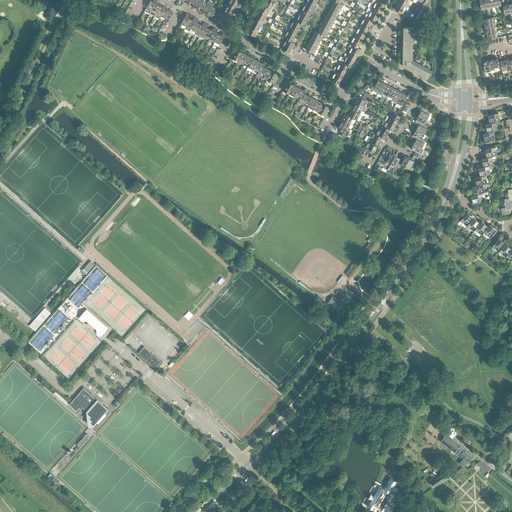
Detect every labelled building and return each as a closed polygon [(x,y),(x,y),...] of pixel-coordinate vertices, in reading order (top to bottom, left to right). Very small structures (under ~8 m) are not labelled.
[(150,14),(156,2),(155,1),(154,2),(149,0),(146,0),(144,4),(147,6),(145,11),(150,14)] [(203,1),(200,0),(197,0),(194,6),(197,8),(197,9),(198,10),(203,1)] [(231,0),(229,0),(225,8),(234,13),(237,8),(235,8),(238,3),(231,0)] [(377,0),(376,0),(374,4),(382,9),(385,4),(377,0)] [(400,0),(397,5),(406,9),(408,5),(400,0)] [(510,14),(508,3),(506,4),(504,0),(501,0),(505,15),(510,14)] [(207,4),(203,1),(198,10),(199,11),(200,10),(203,11),(207,4)] [(267,1),(265,6),(270,9),(272,10),(274,7),(276,8),(277,7),(267,1)] [(335,1),(332,5),(341,10),(343,5),(341,4),(335,1)] [(156,2),(150,14),(155,16),(160,6),(157,4),(157,3),(156,2)] [(314,7),(305,3),(303,7),(311,12),(314,7)] [(212,6),(207,4),(203,11),(207,13),(206,14),(207,15),(212,6)] [(382,9),(374,4),(372,9),(380,13),(382,9)] [(259,9),(257,14),(265,18),(270,9),(265,6),(263,5),(261,9),(259,9)] [(341,10),(332,5),(330,10),(338,14),(341,10)] [(406,9),(397,5),(395,10),(403,14),(406,9)] [(160,6),(155,16),(159,19),(160,18),(161,16),(165,7),(164,6),(164,7),(160,6)] [(212,6),(207,15),(209,16),(209,15),(213,17),(217,9),(212,6)] [(167,8),(165,7),(161,16),(166,19),(167,17),(170,18),(173,12),(166,9),(167,8)] [(311,12),(303,7),(301,12),(309,16),(311,12)] [(234,13),(225,8),(221,17),(228,22),(230,17),(231,18),(234,13)] [(380,13),(372,9),(369,13),(378,18),(380,13)] [(330,10),(328,14),(336,19),(338,14),(330,10)] [(301,12),(298,16),(307,21),(309,16),(301,12)] [(186,27),(190,19),(188,17),(189,14),(187,13),(185,16),(182,14),(179,20),(182,22),(180,25),(181,26),(182,24),(186,27)] [(369,13),(367,18),(373,21),(375,23),(378,18),(369,13)] [(255,19),(253,23),(261,27),(265,18),(257,14),(254,18),(255,19)] [(336,19),(328,14),(325,19),(334,23),(336,19)] [(298,16),(296,20),(296,21),(302,24),(301,24),(304,25),(307,21),(298,16)] [(367,18),(364,16),(362,21),(370,25),(373,21),(367,18)] [(190,19),(186,27),(185,29),(190,31),(190,30),(197,18),(194,17),(193,20),(190,19)] [(197,18),(190,30),(191,31),(192,30),(196,32),(200,24),(197,22),(199,19),(197,18)] [(293,19),(291,24),(299,28),(301,24),(302,24),(296,21),(296,20),(293,19)] [(334,23),(325,19),(323,23),(331,28),(334,23)] [(362,21),(359,25),(368,30),(370,25),(362,21)] [(200,24),(196,32),(195,34),(199,36),(206,23),(204,22),(202,25),(200,24)] [(495,22),(484,25),(485,26),(480,28),(480,30),(496,27),(495,22)] [(209,25),(206,23),(199,36),(204,39),(205,37),(209,29),(207,27),(209,25)] [(261,27),(253,23),(251,27),(250,27),(247,32),(256,36),(261,27)] [(331,28),(323,23),(320,28),(329,32),(331,28)] [(291,24),(288,28),(297,33),(299,28),(291,24)] [(368,30),(359,25),(357,30),(365,34),(368,30)] [(212,30),(209,29),(205,37),(209,39),(208,40),(209,41),(216,28),(213,27),(212,30)] [(427,79),(432,71),(429,69),(430,68),(427,67),(427,68),(413,60),(412,60),(413,44),(414,44),(414,41),(413,41),(413,36),(414,36),(414,33),(413,33),(413,27),(403,27),(403,66),(427,79)] [(218,30),(216,28),(209,41),(210,41),(211,40),(215,42),(219,34),(216,33),(218,30)] [(288,28),(286,33),(294,37),(297,33),(288,28)] [(320,28),(318,32),(324,35),(324,36),(326,37),(329,32),(320,28)] [(357,30),(355,34),(363,39),(365,34),(357,30)] [(318,32),(315,31),(313,35),(321,40),(324,36),(324,35),(318,32)] [(219,34),(215,42),(214,44),(219,47),(222,39),(226,41),(229,35),(223,32),(221,35),(219,34)] [(497,32),(486,34),(487,36),(482,38),(482,40),(498,37),(497,32)] [(294,37),(286,33),(283,38),(286,39),(292,42),(294,37)] [(363,39),(355,34),(352,39),(361,43),(363,39)] [(313,35),(310,40),(319,44),(321,40),(313,35)] [(286,39),(284,43),(292,48),(295,43),(292,42),(286,39)] [(361,43),(352,39),(350,44),(358,48),(361,43)] [(310,40),(308,44),(317,49),(319,44),(310,40)] [(292,48),(284,43),(281,48),(290,52),(292,48)] [(317,49),(308,44),(306,49),(314,54),(317,49)] [(350,44),(348,48),(350,49),(358,54),(361,49),(358,48),(350,44)] [(238,61),(243,53),(237,50),(237,51),(234,49),(230,57),(238,61)] [(350,49),(348,54),(356,58),(358,54),(350,49)] [(248,55),(243,53),(238,61),(243,64),(248,55)] [(348,54),(345,58),(354,63),(356,58),(348,54)] [(248,55),(243,64),(248,66),(253,58),(248,55)] [(340,61),(349,66),(348,66),(351,68),(354,63),(345,58),(343,57),(341,61),(340,61)] [(253,58),(248,66),(253,69),(258,61),(253,58)] [(263,63),(258,61),(253,69),(258,72),(262,66),(263,63)] [(340,61),(338,66),(346,70),(348,66),(349,66),(340,61)] [(258,72),(257,74),(262,77),(267,68),(262,66),(258,72)] [(338,66),(335,70),(344,75),(346,70),(338,66)] [(272,71),(267,68),(262,77),(267,79),(272,71)] [(344,75),(335,70),(333,75),(341,79),(344,75)] [(272,71),(267,79),(275,84),(279,76),(276,75),(277,74),(272,71)] [(341,79),(333,75),(329,82),(334,85),(336,82),(339,84),(341,79)] [(377,93),(383,82),(378,80),(375,85),(374,84),(372,88),(371,89),(372,90),(377,93)] [(289,94),(294,85),(289,82),(288,83),(286,82),(282,89),(289,94)] [(388,85),(383,82),(377,93),(382,96),(383,93),(388,85)] [(294,85),(289,94),(294,96),(299,88),(294,85)] [(393,88),(388,85),(383,93),(388,96),(393,88)] [(294,96),(299,99),(300,99),(303,93),(304,91),(299,88),(294,96)] [(393,88),(388,96),(393,99),(397,90),(393,88)] [(397,90),(393,99),(392,101),(396,103),(402,93),(397,90)] [(300,99),(299,99),(298,101),(303,104),(308,95),(303,93),(300,99)] [(407,95),(402,93),(396,103),(401,106),(402,105),(404,107),(408,100),(405,99),(407,95)] [(313,98),(308,95),(303,104),(308,107),(313,98)] [(370,99),(364,96),(362,98),(359,97),(356,101),(365,106),(367,101),(369,102),(370,99)] [(318,101),(313,98),(308,107),(313,109),(318,101)] [(318,101),(313,109),(318,112),(323,103),(318,101)] [(356,101),(354,106),(362,111),(365,106),(356,101)] [(323,103),(318,112),(326,116),(330,109),(328,107),(328,106),(323,103)] [(354,106),(351,111),(360,116),(362,111),(354,106)] [(419,115),(427,119),(431,111),(423,107),(419,115)] [(351,111),(349,116),(353,118),(353,119),(357,120),(360,116),(351,111)] [(392,112),(389,117),(398,121),(400,116),(392,112)] [(488,123),(496,122),(500,121),(498,113),(487,115),(488,118),(489,120),(488,120),(488,123)] [(345,114),(343,119),(351,123),(353,119),(353,118),(349,116),(345,114)] [(427,119),(419,115),(414,123),(417,124),(418,121),(420,122),(419,124),(423,126),(424,124),(427,119)] [(398,121),(389,117),(387,121),(395,126),(398,121)] [(343,119),(340,123),(348,128),(351,123),(343,119)] [(387,121),(384,126),(390,129),(393,131),(395,126),(387,121)] [(419,125),(416,129),(424,134),(428,126),(424,124),(423,126),(419,124),(420,122),(418,121),(417,124),(419,125)] [(496,122),(488,123),(485,124),(486,127),(486,129),(485,129),(486,132),(493,131),(497,130),(496,122)] [(348,128),(340,123),(337,128),(341,130),(339,133),(349,138),(350,138),(348,137),(350,132),(349,131),(351,129),(348,128)] [(384,126),(382,124),(379,129),(387,134),(390,129),(384,126)] [(374,133),(382,137),(382,138),(385,139),(387,134),(379,129),(377,134),(374,133)] [(424,134),(416,129),(412,137),(414,138),(416,135),(417,136),(416,139),(421,141),(422,138),(424,134)] [(493,131),(486,132),(482,133),(483,136),(484,138),(483,139),(483,142),(495,140),(493,131)] [(374,133),(372,132),(369,136),(380,142),(382,138),(382,137),(374,133)] [(416,139),(413,144),(422,148),(426,140),(422,138),(421,141),(416,139),(417,136),(416,135),(414,138),(416,139)] [(380,142),(369,136),(367,141),(369,142),(377,147),(380,142)] [(377,147),(369,142),(366,147),(364,146),(363,149),(370,153),(371,150),(374,152),(377,147)] [(422,148),(413,144),(411,149),(416,151),(414,155),(419,158),(421,154),(424,149),(422,148)] [(485,158),(492,156),(497,155),(495,147),(484,149),(485,152),(486,155),(484,155),(485,158)] [(391,164),(395,156),(387,151),(381,163),(384,164),(385,164),(386,162),(391,164)] [(402,154),(401,156),(403,158),(402,160),(400,158),(398,163),(400,164),(405,166),(409,158),(402,154)] [(411,159),(409,158),(405,166),(413,170),(415,167),(412,165),(414,161),(417,162),(419,158),(414,155),(411,159)] [(400,158),(395,156),(391,164),(398,168),(400,164),(398,163),(400,158),(402,160),(403,158),(401,156),(400,158)] [(492,156),(485,158),(481,159),(482,161),(483,164),(481,164),(482,167),(491,165),(493,165),(492,156)] [(491,165),(482,167),(478,168),(478,171),(479,171),(479,173),(478,173),(479,176),(488,175),(490,174),(489,169),(492,168),(491,165)] [(488,175),(479,176),(474,177),(475,180),(476,183),(475,183),(475,186),(483,184),(487,184),(486,178),(488,178),(488,175)] [(483,184),(475,186),(472,186),(473,189),(473,192),(472,192),(473,195),(481,193),(484,193),(483,184)] [(511,191),(505,193),(503,193),(504,199),(501,200),(502,202),(511,200),(511,191)] [(481,193),(473,195),(471,195),(471,198),(472,201),(471,201),(471,204),(472,204),(472,205),(474,205),(474,204),(483,202),(481,193)] [(511,200),(502,202),(499,203),(502,215),(510,214),(509,209),(511,209),(511,206),(511,204),(511,203),(511,200)] [(467,226),(474,218),(474,217),(472,215),(471,215),(467,212),(460,221),(467,226)] [(478,221),(474,218),(467,226),(474,232),(475,230),(481,222),(478,220),(478,221)] [(481,222),(475,230),(482,235),(484,233),(489,226),(487,224),(486,225),(482,221),(481,222)] [(489,226),(484,233),(490,238),(498,229),(495,227),(494,227),(491,224),(489,226)] [(499,252),(506,243),(504,240),(503,242),(501,240),(499,238),(492,246),(499,252)] [(345,274),(347,275),(348,276),(372,245),(369,243),(345,274)] [(506,243),(499,252),(505,257),(507,255),(511,248),(511,247),(510,246),(509,247),(508,246),(508,245),(506,243)] [(91,261),(83,269),(87,272),(95,264),(91,261)] [(333,295),(327,303),(338,312),(349,298),(341,292),(337,298),(333,295)] [(45,308),(29,326),(35,331),(51,313),(45,308)] [(87,310),(79,318),(82,321),(90,320),(97,326),(97,334),(100,336),(107,328),(87,310)] [(144,346),(138,353),(155,368),(161,361),(144,346)] [(80,410),(82,408),(88,412),(89,423),(89,424),(90,424),(90,425),(91,425),(92,425),(93,425),(94,424),(107,409),(83,388),(69,404),(76,411),(79,408),(80,409),(80,410)] [(440,441),(451,450),(457,455),(459,456),(458,456),(462,459),(459,463),(463,467),(473,455),(452,439),(446,434),(440,441)] [(480,461),(476,463),(486,472),(489,468),(481,461),(480,461)] [(433,487),(450,476),(450,475),(447,471),(435,478),(432,473),(430,474),(432,477),(431,478),(430,478),(428,479),(433,487)] [(371,494),(368,499),(369,499),(371,500),(368,506),(367,506),(373,510),(371,511),(384,511),(386,510),(390,511),(391,511),(394,508),(393,508),(389,505),(391,501),(396,504),(395,505),(396,505),(399,499),(394,496),(395,496),(391,493),(392,490),(396,493),(398,489),(395,487),(395,486),(394,486),(397,482),(398,482),(390,477),(390,478),(388,482),(387,482),(389,483),(387,487),(385,486),(384,487),(385,487),(384,489),(379,486),(379,487),(374,496),(371,494),(372,494),(371,494)]
